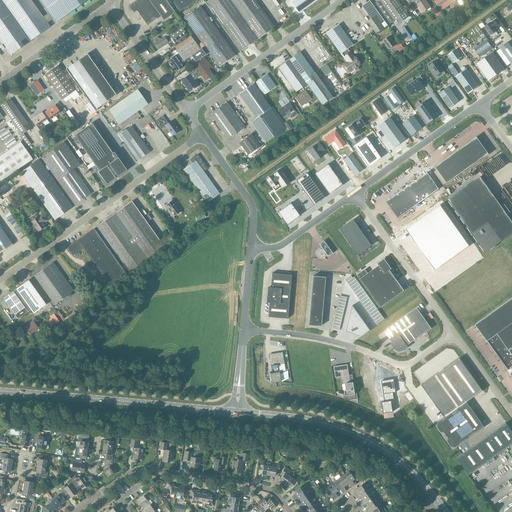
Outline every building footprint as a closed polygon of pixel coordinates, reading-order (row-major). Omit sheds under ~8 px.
[(47,23),(43,17),(30,0),(0,0),(0,39),(11,55),(50,27),(47,23)] [(43,17),(47,23),(53,19),(56,23),(87,0),(39,0),(48,13),(43,17)] [(164,21),(166,19),(175,12),(165,0),(136,0),(128,6),(133,13),(137,11),(147,25),(160,16),(164,21)] [(170,0),(179,12),(196,0),(170,0)] [(258,39),(230,0),(209,0),(206,2),(241,51),(258,39)] [(230,0),(258,39),(274,28),(254,0),(230,0)] [(299,13),(317,0),(294,0),(291,3),(299,13)] [(397,0),(380,0),(376,3),(390,24),(394,21),(397,25),(409,16),(397,0)] [(425,0),(423,0),(417,5),(423,13),(431,7),(425,0)] [(441,11),(456,0),(455,0),(436,0),(434,2),(441,11)] [(363,6),(372,19),(368,22),(376,34),(384,28),(382,24),(385,21),(370,1),(363,6)] [(199,45),(201,48),(204,46),(219,67),(235,56),(200,7),(184,18),(201,43),(199,45)] [(484,27),(490,35),(496,31),(495,28),(498,26),(495,20),(491,23),(484,27)] [(338,25),(326,34),(340,54),(341,53),(347,49),(353,45),(338,25)] [(181,26),(169,35),(165,38),(164,37),(160,40),(158,38),(157,37),(155,39),(154,41),(156,43),(155,43),(159,49),(168,43),(168,42),(172,39),(175,43),(187,35),(181,26)] [(175,56),(168,61),(176,72),(183,67),(179,61),(183,59),(184,61),(191,56),(195,62),(206,54),(201,48),(199,45),(198,46),(191,36),(174,47),(179,54),(175,56)] [(389,49),(396,44),(390,36),(383,41),(389,49)] [(500,48),(511,64),(511,63),(511,47),(508,42),(500,48)] [(398,49),(402,54),(407,50),(403,46),(398,49)] [(341,53),(344,57),(347,62),(343,64),(344,65),(342,66),(342,67),(346,73),(347,73),(349,72),(353,69),(355,71),(356,71),(358,69),(359,68),(357,66),(359,65),(354,57),(353,57),(350,53),(347,49),(341,53)] [(456,50),(450,54),(455,62),(462,57),(456,50)] [(317,99),(322,105),(333,98),(300,52),(290,59),(315,95),(317,99)] [(477,64),(489,81),(505,69),(493,53),(477,64)] [(87,54),(78,60),(107,101),(116,95),(87,54)] [(182,80),(184,84),(185,85),(190,92),(193,90),(194,89),(193,89),(197,86),(193,81),(201,75),(205,81),(213,75),(202,59),(193,65),(198,72),(190,77),(189,75),(182,80)] [(278,68),(298,96),(305,91),(310,98),(315,95),(290,59),(278,68)] [(78,60),(66,69),(95,110),(107,101),(78,60)] [(111,62),(103,69),(106,72),(113,64),(111,62)] [(437,62),(430,67),(437,77),(444,72),(437,62)] [(58,66),(44,75),(62,100),(75,91),(58,66)] [(456,77),(468,93),(478,86),(466,70),(456,77)] [(267,74),(256,82),(264,95),(276,86),(267,74)] [(415,84),(410,87),(415,95),(419,92),(420,93),(425,89),(421,83),(424,81),(421,78),(414,83),(415,84)] [(36,96),(44,90),(37,80),(34,82),(33,82),(32,84),(29,86),(36,96)] [(345,83),(342,85),(346,90),(352,86),(350,82),(346,85),(345,83)] [(265,143),(281,131),(285,128),(253,84),(239,94),(256,118),(250,122),(265,143)] [(393,110),(404,102),(393,87),(389,90),(398,102),(394,104),(388,96),(384,99),(393,110)] [(449,87),(439,94),(449,109),(459,101),(449,87)] [(109,110),(119,125),(148,104),(137,90),(109,110)] [(315,95),(310,98),(305,91),(298,96),(295,98),(301,106),(311,99),(313,102),(317,99),(315,95)] [(23,134),(31,128),(11,99),(1,106),(21,135),(23,134)] [(386,112),(378,99),(373,103),(381,115),(386,112)] [(228,139),(244,127),(227,103),(210,114),(228,139)] [(291,115),(293,117),(297,114),(289,103),(278,110),(283,117),(286,115),(288,117),(291,115)] [(50,120),(60,113),(55,105),(45,112),(50,120)] [(42,112),(32,119),(40,130),(44,127),(42,123),(47,120),(42,112)] [(172,121),(171,122),(168,124),(162,116),(155,121),(161,129),(165,126),(172,136),(179,131),(177,128),(177,127),(176,127),(172,121)] [(402,124),(411,136),(422,128),(413,116),(402,124)] [(395,148),(406,139),(390,117),(379,126),(395,148)] [(355,122),(347,127),(355,138),(359,135),(362,133),(360,129),(365,126),(360,119),(355,123),(355,122)] [(74,136),(99,171),(98,172),(102,178),(104,177),(107,182),(111,179),(112,180),(116,178),(115,177),(117,175),(118,176),(121,174),(121,173),(125,170),(117,159),(118,158),(114,152),(113,153),(91,123),(74,136)] [(150,152),(131,126),(121,133),(140,159),(150,152)] [(329,144),(334,140),(340,148),(345,145),(335,131),(324,139),(329,144)] [(260,146),(252,134),(239,143),(248,155),(260,146)] [(366,137),(353,146),(368,167),(380,158),(366,137)] [(434,168),(447,183),(488,154),(476,138),(434,168)] [(32,159),(20,142),(0,156),(0,180),(1,182),(32,159)] [(64,142),(41,158),(47,165),(49,169),(75,205),(91,194),(74,169),(80,165),(64,142)] [(315,145),(308,150),(316,161),(323,156),(321,152),(324,150),(319,143),(316,146),(315,145)] [(183,170),(186,173),(207,202),(219,194),(204,172),(208,169),(198,154),(190,160),(192,164),(183,170)] [(355,176),(363,170),(351,154),(343,160),(355,176)] [(47,172),(49,169),(47,165),(44,168),(39,160),(21,172),(54,220),(72,207),(47,172)] [(342,185),(328,164),(314,174),(329,195),(342,185)] [(179,199),(192,190),(177,169),(164,178),(179,199)] [(273,176),(272,176),(267,180),(272,187),(278,183),(277,182),(278,182),(280,183),(287,178),(281,170),(274,175),(274,176),(273,176)] [(324,198),(307,173),(296,181),(314,205),(324,198)] [(386,202),(388,204),(398,218),(439,189),(427,173),(386,202)] [(8,180),(0,185),(0,193),(1,194),(12,186),(8,180)] [(502,206),(493,194),(492,195),(490,192),(479,200),(468,185),(448,200),(485,253),(511,233),(511,220),(507,214),(510,212),(504,204),(502,206)] [(182,213),(172,199),(171,199),(172,201),(165,206),(164,204),(174,219),(175,219),(173,217),(180,212),(182,214),(182,213)] [(93,229),(125,275),(164,247),(158,240),(131,202),(93,229)] [(278,212),(287,225),(299,216),(290,204),(278,212)] [(469,246),(440,205),(406,229),(435,270),(469,246)] [(43,223),(47,220),(43,215),(38,218),(38,217),(32,222),(34,225),(33,225),(32,227),(34,228),(35,228),(36,228),(38,231),(45,227),(42,223),(43,223)] [(358,255),(372,245),(353,220),(339,229),(358,255)] [(0,253),(12,244),(0,226),(0,253)] [(125,275),(93,229),(77,240),(83,249),(110,286),(125,275)] [(161,238),(158,240),(164,247),(167,245),(172,242),(167,235),(162,238),(161,238)] [(83,249),(77,240),(67,247),(73,256),(83,249)] [(332,253),(324,241),(320,243),(319,244),(321,247),(318,249),(317,250),(316,251),(316,252),(315,253),(315,254),(316,255),(316,256),(317,257),(318,258),(319,258),(320,259),(321,259),(322,258),(323,258),(324,258),(327,255),(328,257),(332,253)] [(366,274),(364,270),(357,275),(380,308),(404,291),(390,270),(391,269),(384,259),(377,264),(379,266),(366,274)] [(268,317),(288,319),(291,275),(272,274),(270,288),(268,288),(267,302),(269,303),(268,317)] [(325,277),(313,276),(309,325),(321,326),(325,277)] [(28,312),(31,310),(34,313),(46,305),(28,280),(16,289),(13,291),(25,308),(28,312)] [(13,291),(3,298),(18,319),(28,312),(25,308),(13,291)] [(511,298),(475,324),(505,366),(511,360),(511,372),(510,374),(511,376),(511,298)] [(349,320),(350,320),(358,314),(352,306),(349,320)] [(394,349),(395,350),(396,350),(397,351),(398,351),(399,352),(401,352),(402,351),(403,351),(404,350),(408,347),(407,346),(431,328),(417,308),(384,331),(392,342),(390,343),(394,349)] [(361,318),(358,314),(350,320),(353,324),(361,318)] [(47,321),(51,327),(59,322),(55,316),(47,321)] [(364,322),(361,318),(353,324),(354,324),(356,328),(364,322)] [(27,330),(30,334),(38,328),(33,321),(28,324),(26,326),(25,327),(26,329),(26,330),(27,330)] [(364,322),(356,328),(359,332),(367,326),(364,322)] [(356,334),(359,332),(356,328),(354,324),(351,333),(356,334)] [(370,330),(367,326),(359,332),(356,334),(362,336),(370,330)] [(271,356),(269,356),(272,373),(269,374),(271,383),(281,381),(279,372),(278,365),(284,364),(283,352),(271,354),(271,356)] [(346,390),(344,390),(345,396),(355,395),(353,382),(350,383),(347,364),(333,367),(335,378),(342,377),(343,384),(345,384),(346,390)] [(396,392),(394,379),(381,381),(383,394),(384,394),(385,402),(382,402),(383,413),(393,412),(392,404),(395,404),(393,393),(396,392)] [(448,438),(447,442),(451,447),(455,448),(485,427),(467,402),(438,423),(437,427),(440,432),(445,433),(448,438)] [(511,431),(506,423),(457,458),(469,475),(511,444),(511,431)] [(30,439),(34,439),(35,431),(28,430),(27,435),(22,435),(21,444),(28,446),(30,439)] [(35,431),(34,439),(38,440),(36,448),(45,449),(46,445),(47,445),(48,438),(40,436),(41,431),(35,431)] [(76,447),(79,448),(88,449),(89,443),(85,443),(85,438),(78,437),(78,441),(77,441),(76,447)] [(103,447),(112,448),(113,444),(118,444),(119,438),(112,437),(111,441),(104,440),(103,447)] [(134,448),(132,458),(142,460),(144,449),(137,448),(138,440),(131,439),(130,447),(134,448)] [(164,450),(162,461),(168,462),(168,460),(172,461),(173,453),(169,452),(170,450),(166,450),(167,443),(160,442),(159,449),(164,450)] [(111,453),(112,448),(103,447),(102,453),(107,454),(106,456),(105,456),(105,459),(111,460),(112,460),(112,457),(113,454),(111,453)] [(87,455),(88,449),(79,448),(78,454),(76,453),(75,458),(82,459),(83,455),(87,455)] [(190,461),(189,467),(194,468),(194,467),(199,468),(200,459),(191,457),(192,452),(185,451),(183,460),(190,461)] [(3,464),(12,465),(13,459),(8,458),(9,455),(1,453),(1,457),(4,458),(3,464)] [(233,473),(239,474),(239,472),(242,472),(244,460),(248,461),(249,454),(242,453),(241,460),(237,459),(237,461),(233,460),(232,464),(229,464),(232,464),(231,472),(228,472),(233,473)] [(37,466),(46,467),(47,463),(49,464),(50,457),(42,456),(42,460),(38,459),(37,466)] [(215,460),(213,469),(221,471),(222,464),(226,465),(227,458),(220,457),(220,460),(215,460)] [(79,460),(71,459),(71,464),(73,464),(72,471),(77,472),(77,473),(80,473),(80,472),(84,473),(85,465),(78,464),(79,460)] [(111,460),(105,459),(104,463),(106,463),(105,466),(104,466),(104,468),(105,469),(102,471),(108,479),(116,473),(110,466),(110,464),(111,460)] [(262,474),(268,475),(270,466),(264,465),(265,461),(261,460),(260,469),(260,467),(263,468),(262,474)] [(270,466),(268,475),(275,476),(276,470),(279,471),(278,472),(279,473),(280,464),(277,463),(276,468),(270,466)] [(12,465),(3,464),(1,470),(0,469),(0,473),(5,475),(6,471),(11,472),(12,465)] [(46,467),(37,466),(36,472),(39,473),(39,476),(47,478),(48,471),(45,471),(46,467)] [(285,484),(290,477),(287,475),(290,471),(285,467),(281,473),(283,475),(279,480),(285,484)] [(344,474),(353,486),(354,485),(353,483),(352,483),(351,482),(356,478),(353,473),(351,475),(349,471),(344,474)] [(353,486),(344,474),(340,477),(346,485),(349,483),(350,485),(349,485),(351,487),(353,486)] [(71,479),(72,480),(77,488),(80,486),(82,489),(89,485),(82,475),(77,479),(75,476),(71,479)] [(290,477),(285,484),(289,488),(293,483),(296,485),(300,479),(298,477),(295,481),(290,477)] [(346,485),(340,477),(336,480),(344,492),(346,491),(345,489),(344,489),(343,488),(343,487),(346,485)] [(23,487),(33,489),(34,482),(36,483),(37,480),(30,478),(29,481),(24,481),(23,487)] [(77,488),(72,480),(68,482),(70,485),(65,487),(64,485),(60,488),(63,491),(64,494),(67,492),(71,497),(77,493),(75,490),(77,488)] [(344,492),(336,480),(332,483),(337,491),(341,489),(342,491),(341,491),(343,493),(344,492)] [(337,491),(332,483),(328,486),(336,498),(338,497),(336,495),(334,493),(335,493),(337,491)] [(177,487),(174,487),(175,485),(168,484),(167,490),(170,491),(170,494),(174,495),(173,498),(176,498),(176,495),(177,487)] [(354,496),(357,495),(358,494),(366,488),(363,484),(355,489),(358,493),(356,494),(355,493),(353,495),(354,496)] [(176,495),(176,498),(185,500),(186,493),(183,492),(184,486),(178,485),(177,487),(176,495)] [(295,494),(292,497),(293,498),(305,490),(302,486),(294,491),(295,494)] [(334,499),(336,498),(328,486),(323,489),(326,493),(324,495),(327,498),(329,497),(333,495),(334,497),(333,497),(334,499)] [(33,489),(23,487),(22,493),(27,494),(26,497),(34,499),(34,495),(31,495),(33,489)] [(359,495),(361,498),(369,492),(366,488),(358,494),(357,495),(354,496),(356,498),(358,497),(357,496),(359,495)] [(200,493),(197,492),(197,490),(191,489),(190,496),(192,496),(191,503),(198,504),(199,501),(198,501),(200,493)] [(308,494),(305,490),(293,498),(294,500),(298,497),(300,500),(308,494)] [(53,499),(60,509),(63,507),(61,504),(66,501),(63,498),(66,496),(64,494),(63,491),(53,499)] [(204,505),(205,502),(206,494),(202,493),(203,491),(200,491),(200,493),(198,501),(199,501),(198,504),(204,505)] [(205,502),(209,503),(208,505),(214,506),(215,500),(212,499),(213,495),(209,494),(209,492),(206,492),(206,494),(205,502)] [(372,496),(369,492),(361,498),(363,501),(362,502),(361,501),(359,503),(360,505),(363,503),(364,502),(372,496)] [(228,503),(230,503),(231,503),(239,504),(239,501),(241,502),(242,495),(235,494),(235,497),(232,497),(231,501),(228,500),(228,503)] [(299,507),(311,498),(308,494),(300,500),(301,502),(298,505),(299,507)] [(139,503),(141,506),(148,501),(146,498),(147,497),(145,495),(136,501),(137,504),(139,503)] [(365,504),(367,506),(375,501),(372,496),(364,502),(363,503),(360,505),(362,506),(364,505),(363,504),(365,503),(365,504)] [(261,500),(267,509),(270,507),(272,510),(276,507),(270,498),(266,501),(264,498),(261,500)] [(306,508),(314,502),(311,498),(299,507),(300,508),(304,506),(306,508)] [(45,508),(51,511),(56,508),(58,511),(60,509),(53,499),(48,502),(50,505),(45,508)] [(378,499),(375,501),(367,506),(368,508),(367,509),(367,510),(365,511),(367,511),(378,505),(381,503),(378,499)] [(150,500),(148,501),(141,506),(143,509),(142,510),(143,511),(144,511),(153,506),(151,503),(152,503),(150,500)] [(265,511),(267,509),(261,500),(258,502),(260,505),(256,508),(259,511),(258,511),(265,511)] [(20,505),(19,511),(26,511),(28,507),(29,507),(30,503),(23,502),(22,506),(20,505)] [(309,511),(317,507),(314,502),(306,508),(307,511),(305,511),(309,511)]
